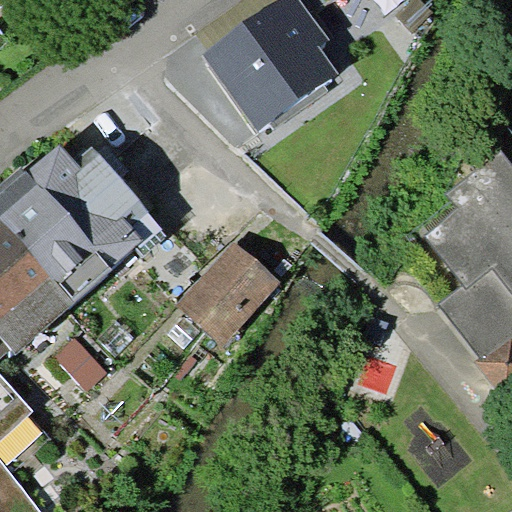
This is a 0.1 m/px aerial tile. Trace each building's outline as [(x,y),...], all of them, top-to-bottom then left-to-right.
[(277,0),(203,53),(258,128),(338,70),(319,44),(329,37),(301,0),(277,0)] [(0,218),(74,304),(163,230),(92,145),(75,160),(61,144),(26,173),(23,168),(0,187),(0,218)] [(482,358),(483,360),(510,339),(511,340),(511,163),(502,151),(446,194),(458,210),(425,236),(464,285),(440,304),(482,358)] [(74,304),(0,218),(0,334),(13,349),(16,353),(74,304)] [(280,280),(233,239),(175,304),(223,345),(280,280)] [(0,440),(34,410),(0,373),(0,360),(13,349),(0,334),(0,440)] [(107,372),(75,339),(57,357),(89,390),(107,372)] [(476,362),(501,394),(511,385),(511,340),(510,339),(483,360),(482,358),(476,362)] [(39,511),(0,459),(0,511),(39,511)]
